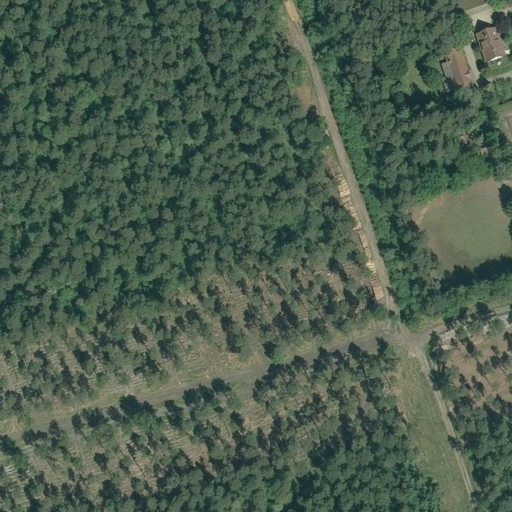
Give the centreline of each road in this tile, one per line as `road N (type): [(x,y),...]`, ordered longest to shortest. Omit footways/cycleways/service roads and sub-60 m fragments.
road 1 (track): [(0,433),(401,325)]
road 2 (track): [(401,325),(290,0)]
road 3 (track): [(274,511),(401,325)]
road 4 (track): [(460,511),(401,325)]
